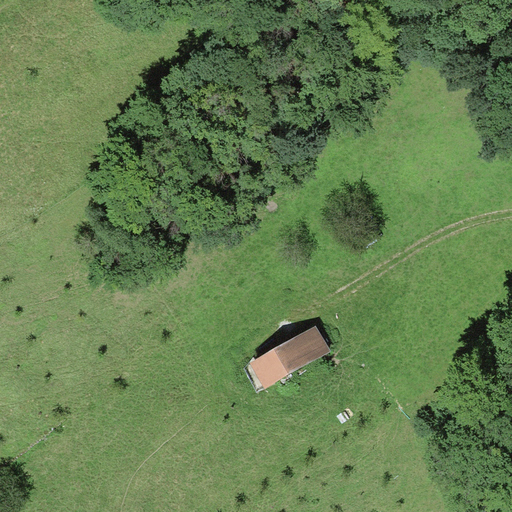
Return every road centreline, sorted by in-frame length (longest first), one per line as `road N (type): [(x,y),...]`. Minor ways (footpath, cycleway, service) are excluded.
road 1 (track): [(511,215),(428,240),(245,347)]
road 2 (track): [(117,511),(245,347)]
